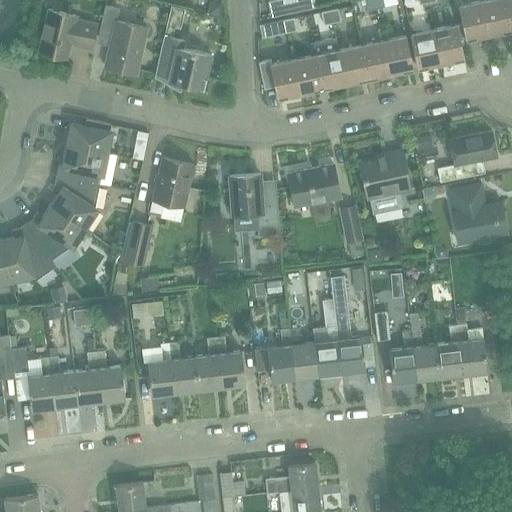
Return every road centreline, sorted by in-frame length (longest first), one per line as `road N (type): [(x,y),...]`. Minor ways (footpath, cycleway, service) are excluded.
road 1 (residential): [(75,469),(355,435)]
road 2 (residential): [(511,81),(245,130)]
road 3 (residential): [(245,130),(26,82)]
road 4 (residential): [(355,435),(511,417)]
road 5 (residential): [(245,130),(241,0)]
